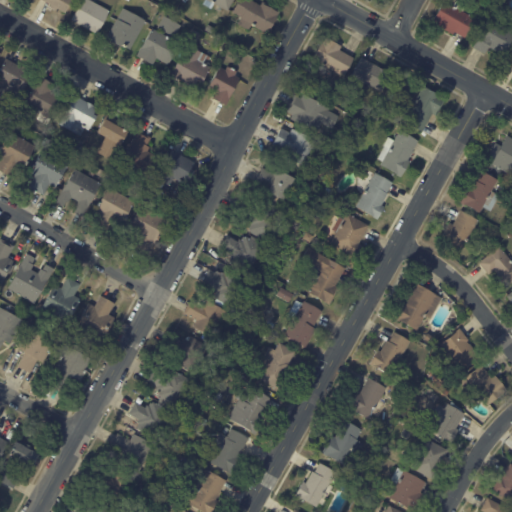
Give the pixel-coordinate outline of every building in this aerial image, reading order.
[(70,0),(72,1),(64,16),(55,11),(54,13),(48,10),(50,7),(40,2),(41,0),(70,0)] [(88,0),(109,12),(97,34),(95,33),(94,35),(87,31),(88,30),(72,21),(83,0),(88,0)] [(234,0),(227,12),(206,0),(234,0)] [(248,0),(260,7),(262,3),(279,13),(267,35),(251,26),(248,31),(238,25),(242,19),(232,14),(239,0),(248,0)] [(454,7),(475,18),(465,37),(454,31),(453,34),(445,29),(445,30),(432,23),(444,1),(454,7)] [(146,22),(129,51),(122,47),(120,50),(105,42),(123,10),(146,22)] [(174,39),(157,30),(164,18),(180,27),(174,39)] [(490,47),(489,47),(485,54),(473,47),(482,31),(486,33),(493,20),(511,29),(511,40),(504,55),(490,47)] [(208,26),(214,29),(210,35),(205,31),(208,26)] [(147,64),(137,58),(153,30),(180,45),(168,67),(156,60),(152,67),(147,64)] [(203,54),(199,63),(212,69),(204,85),(192,79),(188,86),(174,79),(176,76),(173,74),(194,32),(202,36),(195,50),(203,54)] [(337,44),(341,46),(339,50),(354,58),(343,76),(312,59),(324,37),(337,44)] [(363,58),(391,73),(381,92),(351,75),(361,57),(363,58)] [(8,59),(31,72),(21,91),(17,89),(15,94),(0,86),(0,82),(1,81),(0,80),(0,68),(6,58),(8,59)] [(224,106),(213,101),(217,94),(208,89),(219,68),(226,71),(227,67),(237,73),(235,77),(240,80),(225,107),(224,106)] [(40,77),(55,84),(52,91),(62,96),(51,119),(39,113),(42,107),(39,106),(37,110),(24,104),(38,76),(40,77)] [(427,122),(422,132),(405,123),(410,115),(403,111),(410,99),(414,102),(423,86),(445,99),(436,115),(432,113),(427,122)] [(286,110),(294,95),(301,98),(303,94),(330,108),(328,110),(339,116),(332,128),(322,123),(316,133),(290,119),(293,114),(286,110)] [(76,96),(94,105),(94,106),(97,107),(93,114),(96,116),(88,130),(84,128),(80,136),(59,124),(74,95),(76,96)] [(373,117),(376,111),(381,114),(378,119),(373,117)] [(106,120),(127,132),(119,146),(117,145),(109,159),(97,152),(105,137),(97,132),(104,119),(106,120)] [(292,129),(318,142),(305,167),(279,154),(282,149),(272,145),(281,128),(290,133),(292,129)] [(33,148),(21,169),(16,167),(10,177),(0,171),(0,161),(2,158),(0,156),(0,145),(9,131),(34,146),(33,148)] [(418,141),(408,160),(410,161),(401,176),(380,164),(382,161),(378,158),(384,146),(383,145),(388,137),(394,140),(400,131),(418,141)] [(140,134),(153,141),(147,151),(160,158),(148,182),(132,174),(135,168),(124,162),(127,157),(125,156),(137,132),(140,134)] [(488,156),(496,143),(501,146),(507,135),(511,138),(511,173),(511,174),(486,160),(488,156)] [(43,195),(29,188),(35,176),(29,173),(41,150),(67,164),(55,188),(49,185),(43,195)] [(175,156),(195,168),(185,185),(173,178),(168,187),(155,180),(170,154),(175,156)] [(273,171),(274,169),(293,179),(282,200),(264,191),(266,187),(255,181),(262,168),(272,173),(273,171)] [(80,216),(73,212),(79,202),(71,197),(66,207),(56,201),(75,169),(100,184),(87,207),(87,206),(81,216),(80,216)] [(391,181),(385,191),(386,192),(380,203),(383,205),(376,217),(354,205),(373,170),(391,181)] [(480,213),(461,202),(470,187),(471,188),(475,180),(477,181),(483,171),(498,180),(492,191),(501,196),(492,212),(483,207),(480,213)] [(134,202),(122,224),(115,220),(109,231),(97,225),(103,213),(96,209),(108,187),(134,202)] [(247,230),(250,225),(251,226),(253,222),(249,220),(251,217),(249,216),(254,206),(257,208),(258,205),(261,207),(264,203),(268,205),(269,202),(273,204),(274,202),(277,204),(276,206),(278,207),(276,210),(284,213),(269,241),(247,230)] [(153,243),(147,240),(140,252),(128,245),(134,233),(127,230),(140,206),(166,220),(153,243)] [(479,220),(461,252),(440,241),(450,223),(454,225),(461,210),(479,220)] [(369,226),(359,244),(362,246),(356,258),(330,243),(336,232),(332,230),(339,217),(343,219),(347,213),(369,226)] [(313,237),(309,242),(302,238),(306,232),(313,236),(313,237)] [(229,250),(233,243),(236,244),(239,239),(241,240),(243,237),(245,238),(245,236),(250,238),(251,236),(259,240),(258,243),(264,246),(256,260),(259,261),(256,267),(253,266),(249,273),(234,266),(237,260),(230,256),(232,252),(229,250)] [(0,238),(1,239),(14,247),(7,257),(14,261),(0,284),(0,238)] [(511,260),(511,282),(505,289),(495,277),(499,274),(492,266),(486,271),(479,263),(499,246),(511,260)] [(344,270),(335,286),(338,288),(329,304),(308,292),(321,269),(302,258),(308,248),(345,268),(344,270)] [(28,254),(35,258),(32,264),(34,265),(31,270),(38,274),(40,269),(42,270),(45,264),(54,269),(49,278),(48,277),(34,303),(7,288),(27,254),(28,254)] [(202,281),(209,269),(219,275),(221,272),(223,274),(225,270),(227,271),(228,269),(245,280),(229,306),(210,295),(213,291),(210,290),(212,287),(202,281)] [(76,297),(81,300),(67,324),(41,310),(55,285),(61,288),(67,277),(80,285),(74,296),(76,297)] [(417,283),(441,296),(429,317),(424,314),(416,329),(394,317),(403,301),(405,302),(416,282),(417,283)] [(277,295),(281,287),(293,294),(289,302),(277,295)] [(103,298),(114,304),(108,315),(114,318),(100,343),(75,329),(89,304),(95,307),(100,296),(103,298)] [(209,338),(193,328),(197,321),(183,313),(191,300),(203,308),(208,301),(229,314),(213,340),(209,338)] [(321,313),(313,328),(315,329),(305,348),(284,336),(293,320),(287,317),(297,300),(303,303),(304,301),(322,312),(321,313)] [(0,307),(6,311),(22,320),(10,344),(4,340),(0,347),(0,307)] [(267,322),(275,327),(273,331),(265,326),(267,322)] [(50,355),(45,365),(39,361),(31,375),(19,367),(26,354),(21,351),(34,328),(58,341),(50,355)] [(460,330),(469,340),(467,342),(480,357),(462,372),(450,358),(446,362),(443,359),(448,355),(440,345),(459,329),(460,330)] [(411,342),(391,376),(370,364),(378,350),(380,352),(387,341),(389,342),(395,332),(411,342)] [(265,339),(268,333),(274,336),(271,342),(265,339)] [(173,349),(177,342),(181,344),(184,339),(187,340),(188,337),(190,338),(191,336),(209,346),(195,374),(176,364),(178,359),(175,357),(177,353),(172,351),(173,349)] [(296,352),(291,361),(294,363),(287,374),(288,375),(279,390),(259,378),(265,369),(260,366),(270,348),(275,351),(280,343),(296,352)] [(63,393),(52,387),(60,373),(54,370),(59,360),(60,357),(62,358),(68,347),(92,360),(77,385),(70,381),(63,393)] [(482,366),(491,378),(495,375),(507,391),(488,406),(465,378),(481,365),(482,366)] [(175,407),(168,403),(166,406),(159,402),(161,399),(157,396),(157,395),(156,395),(161,386),(148,379),(154,369),(164,374),(165,372),(168,374),(169,372),(169,373),(172,369),(190,379),(175,407)] [(382,386),(387,389),(381,400),(387,404),(379,417),(373,414),(369,420),(349,408),(358,391),(361,392),(369,379),(382,386)] [(258,391),(272,399),(259,422),(262,423),(255,434),(228,419),(239,400),(236,398),(240,392),(248,396),(253,388),(258,391)] [(210,404),(217,392),(223,396),(216,408),(210,404)] [(129,414),(136,402),(146,408),(147,405),(151,407),(154,403),(172,413),(156,440),(139,430),(142,425),(137,423),(139,420),(129,414)] [(464,416),(456,429),(458,431),(451,443),(432,432),(433,430),(430,428),(434,420),(437,422),(448,404),(465,414),(464,416)] [(202,418),(208,421),(201,433),(195,430),(202,418)] [(323,454),(331,437),(335,439),(345,421),(362,430),(357,440),(364,444),(359,454),(352,450),(344,465),(323,454)] [(232,429),(249,439),(239,457),(244,460),(235,477),(209,462),(216,450),(212,447),(220,433),(223,434),(226,427),(231,430),(232,429)] [(401,435),(405,428),(412,433),(408,440),(401,435)] [(134,434),(154,445),(140,472),(120,461),(124,454),(111,446),(118,434),(131,441),(134,434)] [(0,438),(8,443),(0,457),(0,438)] [(447,453),(433,480),(411,469),(426,439),(448,451),(447,453)] [(16,442),(38,454),(31,468),(8,455),(15,441),(16,442)] [(331,488),(327,495),(323,492),(315,505),(294,493),(302,480),(304,481),(311,470),(313,471),(319,461),(335,471),(329,482),(333,484),(331,488)] [(511,464),(511,501),(493,490),(500,478),(502,479),(511,464)] [(102,496),(106,488),(98,484),(105,473),(111,476),(116,468),(136,480),(120,507),(102,496)] [(226,482),(216,501),(218,503),(213,511),(199,511),(184,503),(204,468),(227,481),(226,482)] [(426,483),(421,493),(423,495),(415,510),(412,508),(411,511),(389,498),(397,484),(390,480),(397,468),(404,471),(426,483)] [(20,478),(13,490),(0,482),(0,480),(7,469),(21,477),(20,478)] [(509,511),(483,511),(481,511),(487,498),(510,511),(509,511)]
